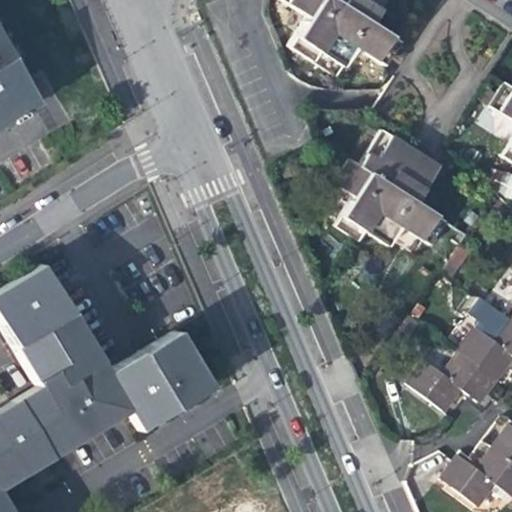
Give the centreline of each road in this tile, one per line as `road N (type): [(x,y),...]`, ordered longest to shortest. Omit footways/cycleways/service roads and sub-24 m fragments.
road 1 (residential): [(367,511),(152,0)]
road 2 (residential): [(176,151),(334,511)]
road 3 (residential): [(0,251),(127,171),(176,151)]
road 4 (unknown): [(61,0),(82,56),(90,122),(127,171)]
road 5 (residential): [(111,0),(176,151)]
